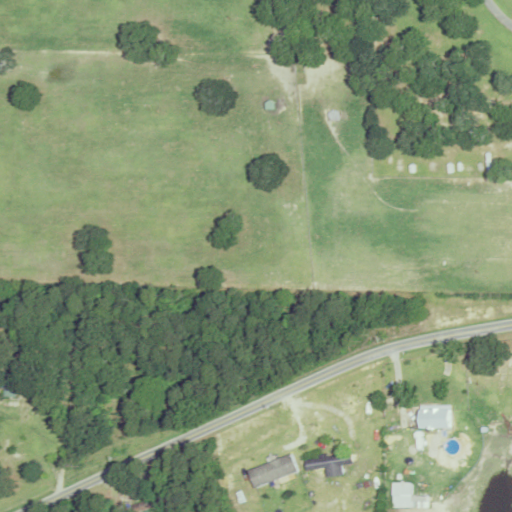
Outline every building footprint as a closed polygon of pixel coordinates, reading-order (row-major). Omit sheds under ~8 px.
[(29,385),(19,385),(19,387),(15,387),(15,395),(3,395),(3,386),(1,386),(1,371),(12,371),(12,359),(25,359),(25,372),(24,372),(24,377),(29,377),(29,385)] [(66,387),(68,371),(90,374),(88,389),(66,387)] [(96,396),(96,388),(105,388),(105,396),(96,396)] [(420,427),(420,409),(430,409),(430,407),(439,407),(439,408),(449,408),(449,427),(420,427)] [(352,452),(353,462),(342,464),(343,473),(329,475),(328,467),(306,470),(305,459),(318,457),(317,453),(326,452),(327,455),(352,452)] [(298,472),(292,454),(249,470),(256,488),(298,472)] [(411,481),(411,494),(410,494),(410,506),(392,505),(392,494),(391,494),(391,481),(400,481),(400,479),(402,479),(402,481),(411,481)] [(133,503),(171,491),(173,498),(135,511),(133,503)]
